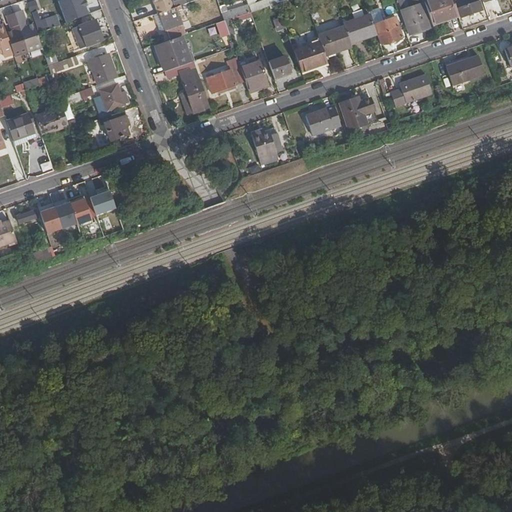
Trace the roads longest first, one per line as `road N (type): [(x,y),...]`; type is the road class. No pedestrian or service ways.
road 1 (residential): [(167,143),(511,23)]
road 2 (residential): [(0,200),(167,143)]
road 3 (residential): [(111,0),(167,143)]
